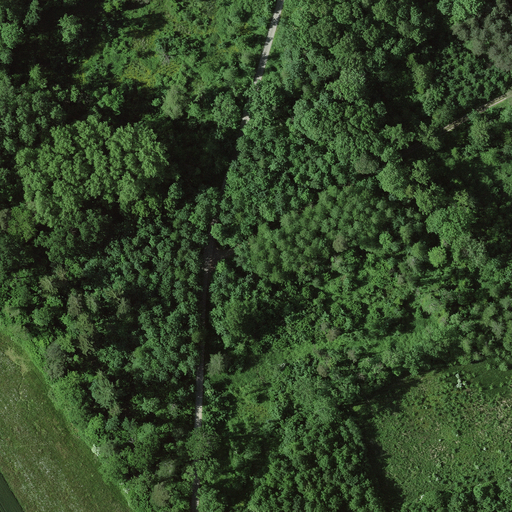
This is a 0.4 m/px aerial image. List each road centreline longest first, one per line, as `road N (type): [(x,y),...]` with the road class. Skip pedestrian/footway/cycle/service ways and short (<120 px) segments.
road 1 (track): [(180,511),(211,231),(281,0)]
road 2 (track): [(511,93),(205,264)]
